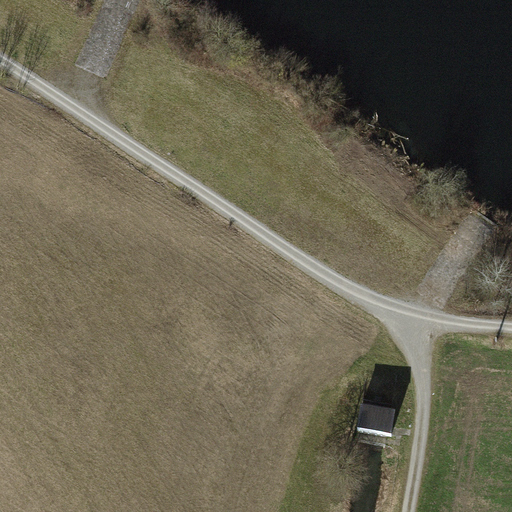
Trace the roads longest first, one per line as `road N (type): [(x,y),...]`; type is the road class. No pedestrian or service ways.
road 1 (track): [(424,320),(386,310),(303,263),(0,59)]
road 2 (track): [(410,511),(424,320)]
